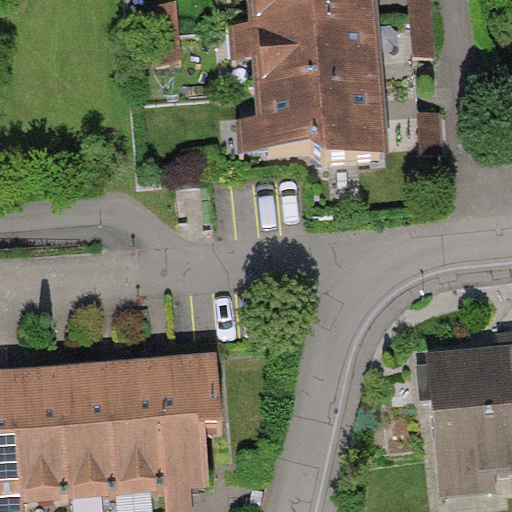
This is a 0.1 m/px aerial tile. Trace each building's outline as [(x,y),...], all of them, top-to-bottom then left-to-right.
[(261,0),(264,39),(384,31),(381,0),(261,0)] [(269,104),(389,95),(384,31),(264,39),(269,104)] [(274,169),(393,160),(389,95),(269,104),(274,169)] [(511,332),(502,333),(503,349),(436,354),(446,488),(511,483),(511,332)] [(215,365),(163,369),(172,501),(224,498),(215,365)] [(163,369),(110,372),(119,505),(172,501),(163,369)] [(110,372),(58,376),(67,508),(119,505),(110,372)] [(58,376),(5,379),(14,511),(67,508),(58,376)] [(5,379),(0,379),(0,511),(14,511),(5,379)]
